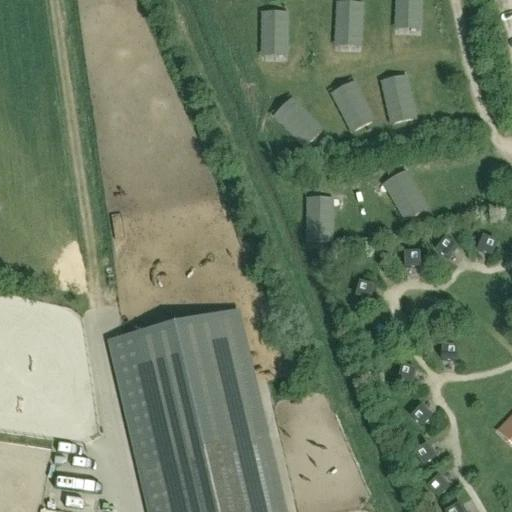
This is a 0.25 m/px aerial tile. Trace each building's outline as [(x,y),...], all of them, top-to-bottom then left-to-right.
[(399,0),(399,30),(420,30),(420,0),(399,0)] [(341,3),(340,47),(361,48),(362,4),(341,3)] [(266,11),(265,56),(285,56),(286,12),(266,11)] [(384,80),(394,124),(415,119),(406,75),(384,80)] [(334,93),(354,133),(372,124),(353,84),(334,93)] [(277,115),(308,148),(324,133),(293,100),(277,115)] [(387,181),(410,221),(428,210),(405,171),(387,181)] [(311,197),(310,242),(332,243),(332,197),(311,197)] [(486,236),(481,248),(494,253),(499,241),(486,236)] [(408,250),(408,265),(423,265),(423,250),(408,250)] [(363,280),(358,296),(372,300),(376,284),(363,280)] [(384,317),(375,330),(386,338),(395,326),(384,317)] [(260,511),(215,319),(110,343),(139,467),(149,511),(260,511)] [(446,344),(444,359),(458,360),(460,346),(446,344)] [(407,364),(401,378),(415,383),(419,369),(407,364)] [(424,405),(414,415),(424,425),(434,415),(424,405)] [(511,419),(498,434),(511,447),(511,419)] [(409,455),(418,467),(430,458),(421,446),(409,455)] [(437,479),(423,484),(428,498),(442,493),(437,479)] [(470,511),(465,502),(448,511),(470,511)]
